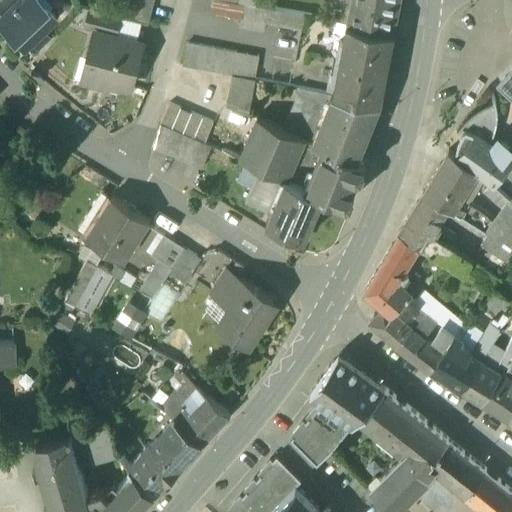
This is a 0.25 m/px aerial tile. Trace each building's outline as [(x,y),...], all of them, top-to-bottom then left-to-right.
[(0,0),(0,7),(3,11),(14,0),(0,0)] [(14,0),(3,11),(0,14),(0,22),(7,29),(9,26),(15,32),(12,35),(14,36),(23,45),(55,14),(53,12),(49,8),(41,0),(14,0)] [(52,5),(47,0),(41,0),(49,8),(52,5)] [(153,0),(129,0),(126,16),(148,22),(153,0)] [(238,0),(235,0),(213,0),(211,11),(243,16),(246,2),(238,0)] [(351,0),(347,22),(395,31),(401,0),(351,0)] [(271,7),(246,2),(243,16),(242,24),(266,29),(268,19),(271,7)] [(93,8),(79,4),(71,14),(88,25),(93,8)] [(306,14),(271,7),(268,19),(303,27),(306,14)] [(122,15),(93,8),(88,25),(87,28),(97,30),(116,35),(122,15)] [(395,31),(347,22),(333,93),(382,102),(395,31)] [(97,30),(87,71),(100,74),(99,78),(102,84),(110,86),(115,82),(132,86),(138,64),(136,60),(140,41),(116,35),(97,30)] [(201,45),(188,43),(184,64),(197,66),(201,45)] [(260,57),(201,45),(197,66),(234,74),(256,78),(260,57)] [(511,69),(496,85),(511,100),(511,69)] [(256,78),(234,74),(228,104),(251,114),(257,78),(256,78)] [(302,87),(285,128),(306,137),(314,140),(333,93),(302,87)] [(382,102),(333,93),(314,140),(324,144),(360,158),(360,157),(382,102)] [(480,106),(473,111),(468,116),(464,119),(459,127),(464,129),(462,134),(459,140),(457,146),(456,151),(456,155),(455,156),(477,171),(478,169),(492,180),(495,182),(511,195),(511,194),(511,157),(506,154),(511,146),(511,145),(500,136),(493,145),(490,142),(493,136),(495,129),(496,124),(497,120),(498,114),(497,106),(496,100),(489,102),(480,106)] [(215,121),(170,102),(161,122),(206,141),(215,121)] [(285,128),(259,117),(242,157),(262,166),(287,176),(290,177),(306,137),(285,128)] [(161,122),(156,147),(203,169),(214,145),(206,141),(161,122)] [(314,140),(306,137),(290,177),(308,185),(324,144),(314,140)] [(360,158),(324,144),(308,185),(326,193),(349,203),(350,201),(354,199),(357,192),(355,188),(360,175),(364,173),(367,166),(365,162),(366,160),(360,157),(360,158)] [(455,156),(448,151),(440,164),(424,190),(447,205),(454,210),(460,200),(477,171),(455,156)] [(287,176),(262,166),(248,198),(273,209),(287,176)] [(290,177),(287,176),(273,209),(268,222),(307,238),(326,193),(308,185),(290,177)] [(492,180),(484,189),(503,207),(510,196),(511,195),(495,182),(492,180)] [(424,190),(399,231),(415,241),(426,248),(435,234),(431,232),(447,205),(424,190)] [(149,219),(112,195),(86,235),(124,259),(149,219)] [(495,218),(487,230),(490,232),(511,245),(511,243),(511,197),(510,196),(503,207),(495,218)] [(488,211),(470,200),(467,204),(460,200),(454,210),(474,222),(477,224),(487,230),(495,218),(488,211)] [(487,230),(477,224),(475,228),(473,230),(485,238),(490,232),(487,230)] [(415,241),(399,231),(385,255),(400,265),(415,241)] [(511,245),(490,232),(485,238),(472,259),(465,272),(476,280),(489,288),(511,253),(511,245)] [(185,246),(164,234),(151,254),(172,267),(185,246)] [(455,246),(435,234),(426,248),(465,272),(472,259),(454,247),(455,246)] [(202,257),(185,246),(172,267),(170,271),(187,282),(202,257)] [(408,291),(393,276),(400,265),(385,255),(365,288),(381,304),(390,312),(396,305),(408,291)] [(93,313),(116,273),(90,257),(66,297),(93,313)] [(274,298),(230,270),(218,289),(237,301),(222,323),(252,342),(263,325),(258,321),(274,298)] [(149,308),(163,317),(179,293),(164,284),(149,308)] [(408,291),(396,305),(405,316),(420,303),(415,298),(408,291)] [(418,295),(415,298),(420,303),(420,304),(425,300),(418,295)] [(128,298),(118,320),(139,329),(149,308),(128,298)] [(390,312),(381,304),(374,313),(373,321),(397,341),(408,326),(390,312)] [(429,320),(419,312),(409,324),(420,332),(429,320)] [(511,318),(503,330),(511,335),(511,336),(505,350),(511,354),(511,318)] [(443,323),(435,335),(446,343),(455,330),(443,323)] [(420,332),(409,324),(408,326),(397,341),(430,367),(442,350),(420,332)] [(473,348),(461,342),(464,338),(462,337),(463,337),(455,330),(446,343),(442,350),(430,367),(463,387),(481,358),(471,351),(473,348)] [(12,340),(0,340),(0,362),(13,363),(12,340)] [(386,387),(346,358),(333,360),(316,383),(318,396),(323,400),(353,422),(360,414),(386,387)] [(499,369),(481,358),(463,387),(487,403),(503,373),(498,371),(499,369)] [(179,370),(174,376),(181,382),(186,375),(179,370)] [(511,379),(503,373),(487,403),(509,418),(511,411),(511,379)] [(196,384),(186,375),(181,382),(163,407),(174,416),(182,403),(196,384)] [(386,387),(360,414),(379,430),(406,403),(386,387)] [(230,413),(208,394),(192,411),(181,422),(204,440),(221,423),(230,413)] [(323,400),(291,438),(317,464),(333,448),(353,422),(323,400)] [(192,411),(182,403),(174,416),(175,417),(181,422),(192,411)] [(448,437),(406,403),(379,430),(400,448),(405,443),(411,448),(399,459),(420,480),(435,465),(435,464),(430,460),(434,453),(448,437)] [(163,407),(162,406),(157,412),(169,422),(175,417),(174,416),(163,407)] [(181,422),(175,417),(169,422),(154,437),(181,463),(204,440),(181,422)] [(106,420),(69,429),(79,463),(122,451),(106,420)] [(79,463),(69,429),(34,439),(55,511),(93,511),(79,463)] [(154,437),(130,462),(135,468),(156,489),(167,478),(182,464),(181,463),(154,437)] [(486,468),(448,437),(434,453),(430,460),(435,464),(435,465),(468,491),(486,468)] [(277,454),(228,511),(267,511),(296,484),(297,484),(302,479),(277,454)] [(399,459),(372,487),(393,508),(420,480),(399,459)] [(135,468),(107,497),(114,511),(133,511),(156,489),(135,468)] [(511,511),(511,489),(486,468),(468,491),(487,506),(481,511),(511,511)] [(296,484),(267,511),(333,511),(326,505),(322,509),(297,484),(296,484)] [(114,511),(107,497),(93,511),(114,511)]
